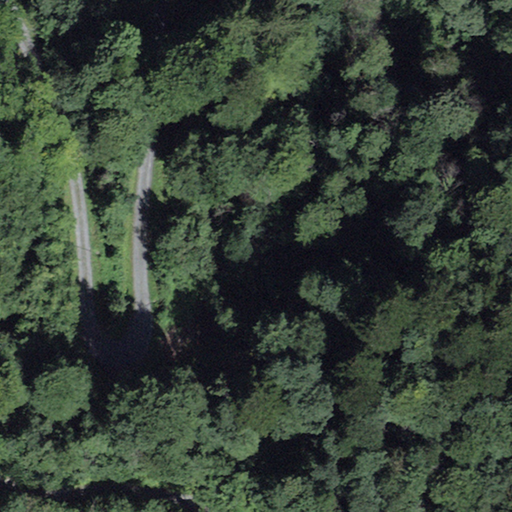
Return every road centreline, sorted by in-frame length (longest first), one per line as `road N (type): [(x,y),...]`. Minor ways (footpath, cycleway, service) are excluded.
road 1 (track): [(172,0),(154,71),(136,268),(144,376)]
road 2 (track): [(144,376),(138,392),(118,400),(101,387),(68,148)]
road 3 (track): [(68,148),(6,0)]
